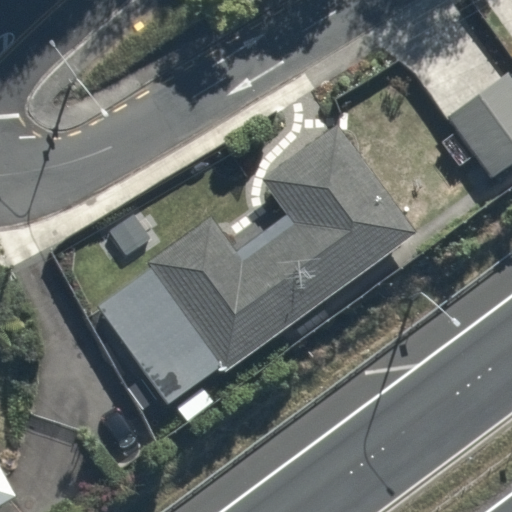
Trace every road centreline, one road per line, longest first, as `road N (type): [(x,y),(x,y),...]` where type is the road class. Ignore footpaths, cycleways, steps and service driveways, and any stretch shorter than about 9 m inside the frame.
road 1 (residential): [(0,176),(111,150),(348,0)]
road 2 (trunk): [(293,511),(511,347)]
